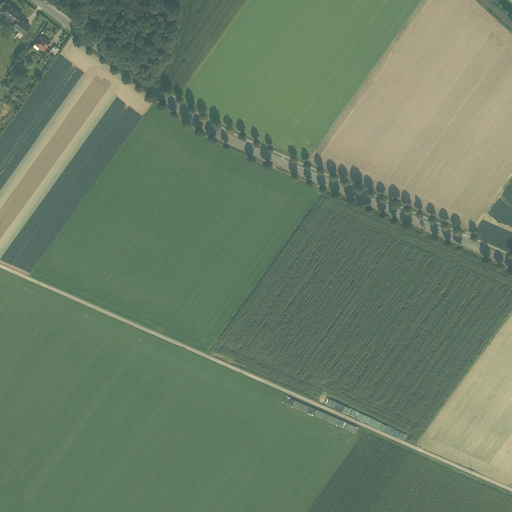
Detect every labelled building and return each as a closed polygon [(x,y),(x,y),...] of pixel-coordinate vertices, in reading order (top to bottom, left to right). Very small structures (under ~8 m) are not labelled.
[(3,12),(16,22),(20,17),(22,14),(9,5),(3,12)] [(13,25),(15,26),(19,21),(27,28),(29,25),(20,17),(16,22),(13,25)] [(23,32),(27,28),(19,21),(15,26),(20,30),(23,32)] [(50,42),(41,35),(34,44),(35,44),(39,47),(44,51),(50,42)] [(54,45),(49,51),(54,55),(59,49),(54,45)]
